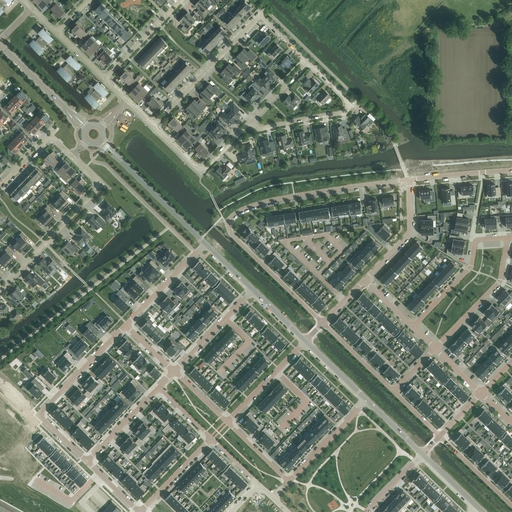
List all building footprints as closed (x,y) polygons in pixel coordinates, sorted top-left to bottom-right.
[(207,8),(197,0),(198,1),(195,5),(199,9),(196,12),(202,18),(204,16),(203,12),(207,8)] [(197,0),(207,8),(211,5),(214,6),(216,4),(212,0),(208,0),(207,1),(206,0),(197,0)] [(241,5),(248,12),(253,6),(250,4),(249,5),(245,1),(241,5)] [(99,15),(106,9),(105,8),(105,7),(102,3),(95,11),(99,15)] [(63,16),(66,14),(56,4),(51,9),(54,11),(51,14),(56,19),(61,14),(63,16)] [(248,12),(241,5),(237,9),(244,16),(248,12)] [(106,9),(99,15),(104,19),(110,13),(106,9)] [(244,16),(237,9),(233,13),(240,20),(244,16)] [(182,15),(191,24),(195,20),(199,21),(201,20),(195,14),(192,17),(187,11),(182,16),(182,15)] [(110,13),(104,19),(108,24),(114,17),(110,13)] [(240,20),(233,13),(229,18),(236,24),(240,20)] [(191,24),(182,15),(182,16),(183,17),(179,21),(184,25),(181,28),(187,34),(188,32),(187,28),(191,24)] [(119,21),(114,17),(108,24),(110,26),(108,28),(110,30),(112,28),(119,21)] [(236,24),(229,18),(225,22),(229,25),(228,27),(230,29),(236,24)] [(79,19),(73,25),(76,28),(71,33),(75,38),(78,35),(80,37),(85,32),(81,28),(83,25),(78,20),(79,20),(79,19)] [(123,25),(119,21),(112,28),(116,32),(123,25)] [(123,25),(116,32),(119,34),(117,36),(119,38),(121,36),(127,30),(123,25)] [(220,26),(216,30),(223,37),(228,32),(225,29),(224,30),(220,26)] [(38,38),(45,45),(48,41),(48,42),(52,38),(48,34),(49,33),(46,30),(45,31),(43,29),(39,33),(41,35),(38,38)] [(86,39),(92,32),(89,30),(83,36),(86,39)] [(127,30),(121,36),(125,41),(132,33),(129,30),(128,30),(127,30)] [(216,30),(212,34),(219,41),(223,37),(216,30)] [(268,42),(270,40),(270,39),(270,38),(265,33),(263,36),(260,32),(253,39),(257,43),(259,42),(263,46),(267,42),(268,42)] [(219,41),(212,34),(208,39),(215,45),(219,41)] [(87,49),(95,41),(91,37),(83,45),(87,49)] [(162,37),(157,42),(164,48),(168,44),(164,41),(165,40),(162,37)] [(35,41),(31,45),(34,47),(33,48),(36,52),(37,51),(40,54),(44,50),(42,48),(45,45),(38,38),(35,41)] [(215,45),(208,39),(204,43),(211,49),(215,45)] [(99,46),(95,41),(87,49),(92,54),(96,49),(100,53),(105,48),(103,46),(101,44),(99,46)] [(157,42),(153,46),(160,52),(164,48),(157,42)] [(211,49),(204,43),(200,47),(204,51),(203,52),(206,55),(211,49)] [(265,52),(269,56),(272,54),(274,56),(278,52),(279,53),(282,50),(277,44),(273,48),(270,46),(265,52)] [(153,46),(149,50),(156,56),(160,52),(153,46)] [(239,53),(246,60),(249,58),(252,61),(256,57),(249,50),(247,52),(244,49),(239,53)] [(149,50),(146,54),(152,60),(156,56),(149,50)] [(112,63),(114,60),(104,51),(100,56),(102,58),(99,61),(104,65),(109,60),(112,63)] [(246,60),(239,53),(235,58),(238,61),(236,64),(243,70),(247,66),(244,63),(246,60)] [(146,54),(142,57),(149,64),(152,60),(146,54)] [(66,65),(72,71),(75,68),(76,68),(79,65),(76,61),(77,60),(74,57),(73,58),(70,56),(67,60),(69,62),(66,65)] [(282,57),(277,62),(283,68),(285,66),(288,69),(295,62),(291,58),(290,59),(287,56),(284,59),(282,57)] [(142,57),(137,63),(140,65),(141,64),(145,68),(149,64),(142,57)] [(186,62),(182,66),(189,73),(194,68),(191,65),(190,66),(186,62)] [(225,68),(231,75),(233,73),(236,76),(241,71),(235,65),(233,67),(229,64),(225,68)] [(62,68),(59,72),(61,74),(60,75),(64,78),(65,78),(68,80),(71,77),(71,76),(74,73),(72,71),(66,65),(63,68),(62,68)] [(182,66),(178,70),(185,76),(189,73),(182,66)] [(264,77),(271,84),(272,83),(273,83),(274,82),(274,81),(274,80),(275,79),(271,75),(273,73),(268,67),(263,72),(266,75),(264,77)] [(231,75),(225,68),(220,73),(224,76),(221,79),(228,85),(232,80),(229,77),(231,75)] [(124,69),(121,72),(124,75),(119,80),(123,84),(126,81),(129,84),(133,79),(124,69)] [(178,70),(174,74),(181,80),(185,76),(178,70)] [(174,74),(171,78),(177,84),(181,80),(174,74)] [(271,84),(264,77),(262,79),(259,76),(254,81),(260,87),(262,84),(266,88),(267,87),(268,87),(269,87),(270,86),(270,85),(271,84)] [(307,87),(305,89),(305,90),(307,91),(308,91),(311,93),(319,85),(314,80),(311,82),(306,77),(302,82),(307,87)] [(171,78),(167,82),(173,88),(177,84),(171,78)] [(167,82),(163,86),(167,89),(166,90),(169,93),(173,88),(167,82)] [(93,92),(100,98),(103,95),(107,91),(103,88),(104,87),(101,84),(100,85),(98,83),(94,86),(96,88),(93,92)] [(249,92),(256,99),(261,94),(257,90),(259,88),(253,83),(248,87),(251,90),(249,92)] [(135,96),(144,87),(143,87),(143,88),(139,84),(131,92),(135,96)] [(205,89),(212,96),(214,93),(217,95),(221,91),(216,87),(214,89),(209,84),(205,89)] [(144,87),(135,96),(140,100),(148,91),(144,87)] [(212,96),(205,89),(200,94),(205,98),(203,100),(208,105),(212,101),(209,98),(212,96)] [(29,100),(24,96),(25,95),(25,94),(24,92),(23,91),(21,90),(20,90),(18,91),(17,92),(17,93),(16,94),(15,93),(13,95),(21,103),(24,105),(29,100)] [(330,99),(329,98),(330,96),(325,91),(319,97),(316,94),(311,99),(314,102),(317,99),(323,104),(325,102),(327,103),(328,103),(330,101),(330,99)] [(90,95),(86,98),(89,101),(88,102),(91,105),(92,104),(95,107),(99,103),(97,101),(100,98),(93,92),(90,95)] [(256,99),(249,92),(247,94),(244,92),(240,96),(245,102),(248,99),(252,103),(256,99)] [(291,110),(297,104),(296,103),(300,100),(294,94),(291,98),(288,96),(283,102),(283,103),(286,106),(287,106),(291,110)] [(10,99),(8,101),(15,109),(21,103),(13,95),(11,98),(12,98),(10,100),(10,99)] [(160,110),(165,104),(160,99),(159,100),(154,96),(148,102),(150,105),(147,108),(152,112),(157,107),(160,110)] [(190,104),(200,113),(206,106),(199,99),(197,102),(195,99),(190,104)] [(15,109),(8,101),(5,104),(6,104),(3,108),(10,115),(15,109)] [(229,113),(236,119),(237,118),(238,118),(239,118),(240,117),(240,116),(241,115),(237,111),(240,109),(233,103),(229,108),(231,110),(229,113)] [(200,113),(190,104),(186,108),(188,111),(186,113),(193,120),(200,113)] [(18,111),(13,118),(16,120),(21,114),(18,111)] [(236,119),(229,113),(228,114),(226,114),(224,112),(220,117),(226,123),(228,121),(232,124),(233,123),(234,123),(235,122),(235,121),(235,120),(236,119)] [(39,113),(36,117),(43,125),(46,122),(45,122),(46,120),(47,121),(48,120),(48,118),(48,116),(47,115),(46,114),(44,113),(42,113),(41,114),(39,113)] [(371,120),(370,118),(365,113),(360,118),(359,117),(357,119),(356,118),(355,119),(354,119),(353,120),(353,121),(352,122),(355,125),(355,126),(357,127),(358,127),(361,131),(367,125),(366,124),(371,120)] [(172,116),(169,119),(172,121),(167,127),(171,131),(174,128),(177,130),(182,125),(172,116)] [(43,125),(36,117),(30,123),(38,130),(40,128),(39,127),(41,126),(41,127),(43,125)] [(214,127),(222,134),(223,134),(224,134),(226,132),(225,131),(226,130),(222,125),(224,123),(219,119),(215,123),(217,125),(214,127)] [(38,130),(30,123),(24,129),(29,134),(31,132),(33,134),(35,132),(36,133),(38,130)] [(184,125),(179,130),(178,131),(182,135),(179,138),(183,143),(193,133),(184,125)] [(351,130),(347,132),(345,129),(342,130),(340,126),(338,127),(335,127),(334,129),(334,130),(332,131),(333,135),(335,135),(335,139),(338,139),(345,137),(347,140),(354,137),(351,130)] [(222,134),(214,127),(212,130),(210,128),(206,132),(211,137),(213,135),(217,139),(218,138),(219,139),(221,137),(221,136),(222,134)] [(325,133),(324,127),(320,128),(320,127),(319,127),(317,127),(316,128),(317,129),(315,129),(316,136),(315,136),(316,141),(317,141),(317,142),(329,140),(328,132),(325,133)] [(17,137),(24,144),(27,142),(26,141),(28,140),(27,139),(29,137),(22,131),(17,137)] [(296,139),(297,140),(298,145),(306,144),(313,143),(311,134),(305,135),(304,131),(296,133),(297,137),(296,137),(296,138),(296,139)] [(193,133),(183,143),(188,147),(195,139),(191,135),(193,133)] [(280,150),(284,149),(294,146),(292,139),(287,141),(285,135),(277,137),(279,143),(278,145),(280,146),(280,150)] [(17,137),(11,142),(19,150),(21,148),(20,147),(22,146),(24,144),(17,137)] [(201,137),(194,144),(197,146),(203,139),(201,137)] [(267,152),(276,150),(273,141),(269,142),(268,139),(259,142),(262,155),(264,156),(266,156),(267,154),(267,152)] [(19,150),(11,142),(7,146),(9,148),(8,149),(7,151),(8,152),(9,154),(10,155),(12,155),(14,155),(15,154),(15,153),(16,152),(17,152),(19,150)] [(208,156),(210,153),(201,144),(196,149),(198,151),(195,154),(200,159),(205,153),(208,156)] [(254,153),(255,153),(254,150),(253,150),(251,146),(247,147),(246,146),(241,147),(244,155),(238,156),(240,162),(245,160),(246,162),(255,159),(254,153)] [(53,151),(48,156),(45,154),(42,156),(52,166),(57,161),(54,158),(57,155),(53,151)] [(61,175),(69,167),(65,163),(57,171),(61,175)] [(228,176),(227,175),(227,174),(231,169),(226,165),(223,168),(224,168),(222,170),(220,167),(218,168),(217,168),(215,170),(216,171),(214,173),(223,181),(224,181),(228,177),(228,176)] [(69,167),(61,175),(60,177),(68,185),(75,178),(71,174),(73,171),(69,167)] [(35,168),(31,172),(37,179),(41,174),(35,168)] [(37,179),(31,172),(26,177),(33,183),(37,179)] [(33,183),(26,177),(22,181),(29,187),(33,183)] [(83,191),(81,188),(86,183),(81,179),(78,182),(76,179),(71,184),(75,189),(73,191),(79,196),(83,191)] [(22,181),(18,185),(26,193),(30,188),(29,187),(22,181)] [(500,189),(495,190),(495,184),(487,185),(488,192),(487,192),(487,198),(501,197),(500,189)] [(26,193),(18,185),(14,190),(20,196),(22,197),(26,193)] [(468,186),(466,186),(461,187),(461,186),(461,191),(458,192),(459,198),(469,197),(469,194),(473,194),(474,194),(473,191),(474,190),(474,186),(473,186),(473,185),(473,186),(468,186)] [(443,202),(450,201),(451,205),(456,204),(455,194),(450,195),(449,188),(450,188),(442,189),(442,193),(441,193),(442,198),(443,197),(443,202)] [(20,196),(14,190),(10,194),(12,197),(11,198),(15,202),(20,196)] [(420,199),(421,199),(431,198),(431,201),(435,201),(434,193),(431,194),(430,190),(420,191),(419,191),(419,193),(419,197),(420,197),(420,199)] [(56,199),(64,207),(68,202),(64,198),(66,195),(61,191),(59,194),(61,195),(56,199)] [(379,201),(380,207),(391,206),(390,204),(394,203),(393,197),(391,197),(385,198),(382,198),(383,201),(379,201)] [(64,207),(56,199),(54,202),(52,200),(48,205),(53,209),(55,207),(60,211),(64,207)] [(367,214),(372,214),(371,211),(378,210),(376,199),(374,200),(369,200),(370,205),(369,205),(369,206),(366,207),(367,214)] [(110,217),(111,218),(116,212),(116,211),(116,210),(114,208),(113,209),(106,202),(101,208),(104,211),(100,215),(106,221),(110,217)] [(42,214),(49,222),(54,217),(49,213),(51,210),(47,206),(43,210),(44,212),(42,214)] [(455,223),(467,226),(468,223),(469,223),(469,220),(468,220),(468,219),(462,218),(463,213),(457,212),(455,223)] [(49,222),(42,214),(38,219),(36,217),(34,220),(38,224),(40,222),(45,226),(49,222)] [(421,220),(421,227),(433,227),(433,221),(436,221),(435,215),(427,215),(428,220),(421,220)] [(490,218),(491,228),(497,228),(497,222),(500,222),(499,215),(490,216),(490,218)] [(506,227),(511,227),(511,226),(511,215),(502,215),(503,222),(506,222),(506,227)] [(98,216),(96,219),(93,216),(87,222),(92,226),(91,227),(91,228),(93,230),(94,230),(95,229),(96,230),(99,226),(102,228),(106,224),(98,216)] [(485,229),(491,228),(490,218),(485,219),(485,216),(481,216),(482,223),(485,223),(485,229)] [(467,228),(467,226),(455,223),(454,230),(451,229),(450,233),(459,234),(460,231),(466,232),(466,231),(467,232),(468,228),(467,228)] [(373,228),(370,231),(377,238),(380,236),(385,240),(390,234),(389,233),(391,231),(387,227),(385,229),(382,227),(377,232),(373,228)] [(433,227),(421,227),(421,235),(428,235),(428,239),(436,239),(436,233),(433,233),(433,227)] [(79,245),(83,241),(85,243),(90,237),(81,228),(76,234),(78,236),(74,240),(79,245)] [(247,239),(248,238),(253,243),(260,236),(257,233),(255,235),(254,233),(249,228),(248,228),(249,228),(247,230),(246,229),(243,232),(244,233),(242,235),(243,236),(242,236),(245,240),(246,239),(247,240),(247,239)] [(16,241),(24,248),(28,244),(24,239),(26,237),(21,232),(17,237),(19,238),(16,241)] [(452,245),(464,247),(465,240),(455,239),(456,236),(450,235),(449,241),(452,242),(452,245)] [(8,246),(13,250),(15,248),(20,253),(24,248),(16,241),(15,239),(8,246)] [(254,248),(258,253),(266,245),(260,239),(256,242),(258,245),(254,248)] [(373,240),(369,244),(375,250),(379,246),(373,240)] [(417,241),(413,245),(419,251),(423,247),(417,241)] [(73,251),(76,253),(80,248),(75,243),(72,246),(68,242),(61,249),(68,256),(73,251)] [(375,250),(369,244),(368,243),(364,247),(365,248),(372,254),(375,250)] [(266,245),(258,253),(263,257),(267,253),(269,255),(273,251),(266,245)] [(409,249),(415,255),(419,251),(413,245),(409,249)] [(462,254),(464,247),(452,245),(451,249),(447,249),(446,253),(446,254),(458,260),(457,260),(458,254),(462,254)] [(4,253),(2,256),(9,263),(14,259),(9,254),(11,252),(7,247),(2,252),(4,253)] [(368,257),(372,254),(365,248),(362,251),(368,257)] [(415,255),(409,249),(405,253),(412,259),(415,255)] [(159,265),(161,262),(165,266),(169,262),(171,260),(175,256),(174,256),(175,255),(171,252),(168,250),(161,258),(159,255),(157,257),(151,252),(148,254),(159,265)] [(358,255),(365,261),(368,257),(362,251),(360,250),(356,253),(358,255)] [(272,266),(273,267),(281,259),(281,258),(275,252),(270,256),(272,259),(269,262),(270,263),(269,264),(272,267),(272,266)] [(412,259),(405,253),(406,254),(402,257),(408,263),(412,259)] [(365,261),(358,255),(355,259),(361,265),(365,261)] [(9,263),(2,256),(0,257),(0,263),(5,268),(9,263)] [(361,265),(355,259),(353,257),(349,261),(357,269),(361,265)] [(402,257),(399,261),(404,266),(408,263),(402,257)] [(47,262),(43,259),(37,264),(43,270),(42,271),(42,272),(44,274),(45,274),(46,273),(47,274),(53,268),(50,266),(54,262),(50,258),(47,261),(48,262),(47,262)] [(281,259),(273,267),(277,271),(281,267),(284,269),(287,265),(281,259)] [(145,267),(154,276),(156,275),(159,272),(156,269),(158,266),(152,260),(145,267)] [(199,261),(191,268),(196,272),(196,271),(203,264),(199,261)] [(404,266),(399,261),(395,265),(401,270),(404,266)] [(447,265),(454,271),(458,267),(451,261),(447,265)] [(203,264),(196,271),(200,275),(207,268),(203,264)] [(349,264),(345,268),(351,275),(355,271),(349,264)] [(401,270),(395,265),(392,268),(391,267),(391,268),(397,274),(401,270)] [(450,275),(454,271),(447,265),(444,268),(450,275)] [(152,278),(154,276),(145,267),(138,274),(144,280),(146,278),(150,281),(153,278),(152,278)] [(283,277),(288,281),(295,273),(289,267),(285,271),(287,273),(283,277)] [(207,268),(200,275),(204,279),(211,272),(207,268)] [(351,275),(345,268),(341,272),(348,278),(351,275)] [(397,274),(391,268),(387,272),(393,278),(397,274)] [(447,278),(450,275),(444,268),(440,272),(447,278)] [(35,274),(33,276),(30,272),(24,278),(27,281),(26,282),(26,283),(28,285),(29,285),(30,284),(33,287),(36,283),(38,285),(42,281),(35,274)] [(211,272),(204,279),(208,283),(215,276),(211,272)] [(348,278),(341,272),(338,276),(344,282),(348,278)] [(387,272),(383,275),(390,282),(393,278),(387,272)] [(443,282),(447,278),(440,272),(437,276),(443,282)] [(295,273),(288,281),(287,281),(292,286),(296,281),(298,283),(301,280),(299,278),(300,278),(295,273)] [(333,278),(334,280),(341,286),(344,282),(338,276),(336,274),(333,278)] [(390,282),(383,275),(379,279),(386,286),(390,282)] [(130,285),(139,293),(143,289),(139,285),(142,282),(136,276),(133,279),(134,280),(130,285)] [(215,276),(208,283),(212,286),(219,280),(215,276)] [(433,280),(439,286),(443,282),(437,276),(433,280)] [(341,286),(334,280),(331,283),(337,290),(341,286)] [(439,287),(439,286),(433,280),(429,283),(435,289),(438,286),(439,287)] [(181,281),(177,286),(187,295),(193,289),(189,284),(187,286),(181,281)] [(220,281),(212,290),(216,294),(218,292),(224,285),(220,281)] [(296,289),(300,292),(307,285),(303,281),(296,289)] [(148,287),(152,292),(156,288),(152,283),(148,287)] [(426,287),(431,293),(435,289),(429,283),(426,287)] [(134,298),(139,293),(130,285),(125,289),(123,287),(121,289),(127,295),(129,293),(134,298)] [(224,285),(218,292),(222,296),(228,289),(224,285)] [(304,296),(311,289),(307,285),(300,292),(304,296)] [(20,291),(21,290),(17,286),(15,289),(10,294),(7,296),(11,300),(12,299),(17,304),(21,300),(21,299),(27,294),(23,290),(21,293),(20,291)] [(177,286),(173,290),(178,295),(176,297),(181,301),(187,295),(177,286)] [(426,287),(422,291),(428,297),(431,293),(426,287)] [(228,289),(222,296),(225,299),(232,293),(228,289)] [(311,289),(304,296),(307,300),(314,293),(311,289)] [(505,290),(501,294),(510,302),(511,300),(511,291),(509,294),(505,290)] [(127,305),(123,301),(126,298),(119,291),(116,294),(119,297),(114,302),(122,310),(123,309),(124,310),(127,307),(126,306),(127,305)] [(424,300),(428,297),(422,291),(418,295),(424,300)] [(225,299),(224,301),(228,305),(236,297),(232,293),(225,299)] [(307,300),(311,304),(318,296),(314,293),(307,300)] [(360,303),(366,296),(362,293),(356,299),(360,303)] [(510,302),(501,294),(497,298),(501,302),(499,304),(504,309),(510,302)] [(424,300),(418,295),(415,299),(421,305),(425,301),(424,300)] [(167,296),(163,300),(173,310),(179,303),(175,299),(173,301),(167,296)] [(318,296),(311,304),(315,308),(322,300),(318,296)] [(363,307),(370,300),(366,296),(360,303),(363,306),(363,307)] [(417,309),(421,305),(415,299),(411,302),(417,309)] [(163,300),(159,304),(164,309),(162,312),(167,316),(173,310),(163,300)] [(322,300),(315,308),(319,311),(326,304),(322,300)] [(370,300),(363,307),(366,311),(367,310),(374,304),(370,300)] [(414,312),(417,309),(411,302),(407,306),(414,312)] [(210,304),(206,308),(214,317),(218,312),(210,304)] [(377,307),(374,304),(367,310),(371,313),(370,314),(377,307)] [(487,308),(497,318),(503,311),(499,307),(496,309),(491,304),(487,308)] [(377,307),(370,314),(374,318),(373,318),(373,319),(381,311),(377,307)] [(206,308),(202,312),(210,320),(214,317),(206,308)] [(497,318),(487,308),(487,309),(483,313),(488,317),(486,320),(491,324),(497,318)] [(12,314),(9,314),(9,320),(15,320),(20,314),(16,310),(12,314)] [(248,320),(254,314),(250,310),(244,316),(248,320)] [(379,321),(385,314),(381,311),(373,319),(376,322),(378,320),(379,321)] [(202,312),(198,316),(207,324),(210,320),(202,312)] [(248,320),(252,323),(257,317),(254,314),(248,320)] [(385,314),(379,321),(383,325),(389,318),(385,314)] [(104,329),(112,320),(112,319),(110,316),(109,317),(107,315),(100,322),(98,320),(94,324),(99,329),(101,326),(104,329)] [(146,322),(141,327),(145,331),(153,322),(150,319),(151,318),(148,315),(144,320),(146,322)] [(194,320),(203,328),(207,324),(198,316),(200,318),(196,321),(194,320)] [(252,323),(255,327),(261,321),(257,317),(252,323)] [(332,324),(337,328),(344,320),(343,321),(339,317),(332,324)] [(479,317),(475,321),(484,330),(488,326),(491,324),(486,320),(484,322),(479,317)] [(393,322),(389,318),(383,325),(386,328),(384,330),(385,330),(393,322)] [(194,320),(191,324),(199,332),(203,328),(194,320)] [(337,328),(341,332),(347,325),(348,324),(344,320),(337,328)] [(261,321),(255,327),(259,330),(265,324),(261,321)] [(484,330),(475,321),(471,325),(476,330),(474,333),(478,337),(480,334),(480,333),(483,330),(484,330)] [(87,329),(83,333),(85,334),(84,335),(87,338),(88,337),(92,341),(97,336),(95,334),(98,331),(89,322),(84,327),(87,329)] [(153,322),(145,331),(149,335),(157,326),(155,328),(152,324),(154,323),(153,322)] [(390,332),(396,326),(393,322),(385,330),(389,334),(390,332)] [(187,327),(187,328),(195,336),(199,332),(191,324),(190,324),(192,326),(189,329),(187,327)] [(341,332),(345,336),(351,329),(347,325),(341,332)] [(157,326),(149,335),(153,338),(161,330),(157,326)] [(261,332),(265,336),(271,330),(267,326),(261,332)] [(400,329),(396,326),(390,332),(394,336),(400,329)] [(187,328),(183,332),(191,340),(195,336),(187,328)] [(468,328),(464,332),(472,340),(471,339),(475,335),(468,328)] [(228,332),(234,338),(238,334),(232,329),(228,332)] [(355,333),(351,329),(345,336),(349,340),(356,332),(355,333)] [(161,330),(153,338),(157,342),(162,337),(164,339),(169,334),(167,332),(165,334),(161,330)] [(269,340),(275,334),(271,330),(265,336),(269,340)] [(399,342),(406,335),(402,330),(395,337),(400,341),(399,342)] [(231,342),(234,338),(228,332),(225,336),(231,342)] [(356,332),(349,340),(353,344),(360,336),(356,332)] [(468,344),(472,340),(464,332),(460,336),(468,344)] [(272,343),(278,337),(275,334),(269,340),(272,343)] [(402,347),(402,348),(411,339),(406,335),(399,342),(403,346),(402,347)] [(165,340),(162,344),(165,346),(163,348),(167,352),(176,343),(177,342),(170,336),(166,341),(165,340)] [(227,345),(231,342),(225,336),(221,340),(227,345)] [(360,351),(369,342),(362,336),(358,340),(360,342),(356,346),(357,347),(356,348),(359,351),(360,350),(361,350),(360,351)] [(468,344),(460,336),(456,340),(464,347),(467,343),(468,344)] [(276,347),(282,341),(278,337),(272,343),(276,347)] [(70,343),(66,347),(72,353),(74,351),(79,355),(82,352),(84,349),(88,346),(81,339),(74,347),(70,343)] [(402,348),(407,352),(415,343),(411,339),(402,348)] [(119,343),(115,347),(116,348),(117,349),(118,349),(122,352),(123,352),(131,344),(126,340),(121,345),(119,343)] [(224,349),(227,345),(221,340),(218,343),(224,349)] [(453,344),(462,353),(462,352),(460,351),(464,347),(456,340),(453,344)] [(511,347),(511,345),(506,340),(502,343),(501,342),(501,343),(509,350),(511,347)] [(286,344),(282,341),(276,347),(280,350),(286,344)] [(376,348),(369,342),(360,351),(365,355),(369,351),(371,353),(376,349),(376,348)] [(176,343),(167,352),(172,356),(173,354),(176,356),(179,353),(183,349),(176,343)] [(214,347),(220,353),(224,349),(218,343),(214,347)] [(413,354),(419,347),(417,345),(418,345),(416,343),(416,344),(415,343),(407,352),(409,350),(413,354)] [(505,354),(509,350),(501,343),(497,347),(505,354)] [(131,344),(123,352),(127,356),(125,357),(128,360),(132,355),(130,353),(135,348),(131,344)] [(458,357),(462,353),(453,344),(449,348),(458,357)] [(216,356),(220,353),(214,347),(210,351),(216,356)] [(424,352),(419,347),(413,354),(417,358),(424,352)] [(492,352),(500,360),(504,356),(496,348),(492,352)] [(373,364),(374,364),(382,355),(376,349),(371,353),(373,355),(369,359),(374,363),(373,364)] [(213,360),(216,356),(210,351),(207,354),(213,360)] [(67,352),(56,363),(64,370),(64,371),(64,370),(67,368),(69,366),(71,363),(72,363),(71,362),(71,363),(68,359),(71,356),(67,352)] [(489,357),(496,364),(500,360),(492,352),(493,353),(489,357)] [(134,357),(129,361),(136,367),(145,358),(141,354),(136,359),(134,357)] [(209,364),(213,360),(207,354),(203,358),(209,364)] [(263,355),(260,359),(266,365),(269,361),(263,355)] [(382,364),(384,366),(388,362),(389,361),(382,355),(374,364),(378,368),(382,364)] [(109,356),(105,360),(113,367),(117,363),(109,356)] [(489,357),(485,361),(493,368),(496,364),(489,357)] [(136,367),(142,374),(147,369),(148,367),(146,365),(149,362),(145,358),(136,367)] [(292,365),(296,369),(304,362),(299,358),(292,365)] [(260,359),(256,363),(262,369),(266,365),(260,359)] [(105,360),(102,364),(109,371),(113,367),(105,360)] [(425,368),(430,372),(437,364),(433,360),(425,368)] [(485,361),(482,365),(489,372),(493,368),(485,361)] [(304,362),(296,369),(300,373),(307,365),(304,362)] [(387,376),(387,377),(395,369),(388,362),(384,366),(386,368),(383,372),(387,376)] [(256,363),(253,367),(259,372),(262,369),(256,363)] [(102,364),(98,368),(105,375),(109,371),(102,364)] [(437,364),(430,372),(431,371),(435,375),(433,377),(441,369),(437,364)] [(307,365),(300,373),(304,376),(311,369),(307,365)] [(477,367),(477,368),(485,375),(489,372),(482,365),(478,368),(477,367)] [(147,375),(149,373),(156,379),(162,374),(154,367),(150,371),(148,369),(145,373),(147,375)] [(189,373),(193,377),(198,371),(195,367),(189,373)] [(253,367),(249,370),(255,376),(259,372),(253,367)] [(98,368),(94,372),(101,379),(105,375),(98,368)] [(485,375),(477,368),(473,372),(481,379),(485,375)] [(43,371),(38,376),(43,381),(46,378),(51,384),(54,381),(54,380),(57,378),(56,377),(57,376),(54,373),(53,374),(48,369),(44,373),(43,371)] [(311,369),(304,376),(308,380),(315,373),(311,369)] [(395,369),(387,377),(391,381),(395,377),(398,379),(401,375),(395,369)] [(437,381),(441,377),(446,373),(441,369),(433,377),(437,381)] [(249,370),(246,374),(252,380),(255,376),(249,370)] [(198,371),(193,377),(196,380),(202,374),(198,371)] [(437,381),(442,386),(450,377),(449,376),(450,376),(448,374),(448,375),(446,373),(441,377),(437,381)] [(200,384),(206,378),(202,374),(196,380),(200,384)] [(246,374),(242,378),(248,383),(252,380),(246,374)] [(314,387),(321,379),(317,375),(310,383),(314,387)] [(87,379),(87,380),(96,389),(100,385),(101,386),(103,383),(99,379),(97,381),(91,376),(90,376),(87,379)] [(443,385),(447,388),(454,381),(450,378),(450,377),(442,386),(443,385)] [(33,384),(28,389),(31,392),(31,393),(34,396),(35,395),(37,398),(43,392),(41,391),(40,390),(43,387),(34,378),(31,382),(33,384)] [(206,378),(200,384),(204,387),(209,381),(206,378)] [(248,383),(242,378),(239,381),(245,387),(248,383)] [(131,382),(127,387),(136,396),(137,395),(138,396),(141,393),(140,392),(141,391),(135,386),(138,383),(133,379),(130,382),(131,382)] [(321,379),(314,387),(318,391),(317,392),(326,383),(321,379)] [(87,380),(82,384),(88,390),(86,392),(91,397),(93,394),(92,393),(96,389),(87,380)] [(213,385),(209,381),(204,387),(207,391),(213,385)] [(245,387),(239,381),(235,385),(241,391),(245,387)] [(454,381),(447,388),(450,392),(457,385),(454,381)] [(280,382),(276,386),(284,393),(288,389),(280,382)] [(326,383),(317,392),(322,396),(330,387),(326,383)] [(409,398),(417,389),(413,385),(412,386),(410,383),(406,387),(409,389),(405,393),(409,397),(409,398)] [(502,399),(511,389),(504,383),(500,388),(502,390),(497,395),(502,399)] [(457,385),(450,392),(454,396),(461,389),(457,385)] [(273,390),(280,397),(284,393),(276,386),(273,390)] [(122,391),(119,393),(124,398),(126,395),(132,401),(132,400),(133,401),(137,397),(136,396),(127,387),(123,391),(122,391)] [(213,397),(219,391),(215,387),(210,393),(213,397)] [(334,391),(330,387),(322,396),(326,400),(334,391)] [(78,389),(74,393),(83,402),(84,402),(83,401),(87,397),(88,399),(91,397),(86,392),(84,394),(78,389)] [(422,393),(417,389),(409,398),(413,402),(417,398),(420,400),(423,396),(421,394),(422,393)] [(457,401),(465,392),(461,389),(454,396),(458,400),(457,400),(457,401)] [(511,399),(511,393),(509,391),(511,390),(511,389),(502,399),(506,403),(511,398),(511,399)] [(269,394),(276,401),(280,397),(273,390),(269,394)] [(223,394),(219,391),(213,397),(217,400),(223,394)] [(330,404),(338,395),(334,391),(326,400),(330,404)] [(469,396),(465,392),(457,401),(461,404),(469,396)] [(70,397),(70,398),(75,403),(73,405),(78,410),(79,409),(78,408),(83,402),(74,393),(73,394),(73,393),(70,396),(70,397)] [(226,398),(223,394),(217,400),(221,404),(226,398)] [(265,398),(272,405),(276,401),(269,394),(265,398)] [(330,404),(334,408),(342,399),(338,395),(330,404)] [(121,398),(117,402),(124,409),(128,405),(121,398)] [(230,402),(226,398),(221,404),(225,408),(230,402)] [(261,402),(269,409),(272,405),(265,398),(261,402)] [(342,399),(334,408),(338,412),(347,404),(342,399)] [(416,405),(420,409),(426,402),(422,399),(416,405)] [(117,402),(113,406),(121,413),(124,409),(117,402)] [(269,409),(261,402),(258,406),(265,413),(269,409)] [(424,412),(430,406),(429,405),(426,402),(420,409),(424,412)] [(158,418),(167,409),(162,404),(157,410),(154,408),(150,412),(153,415),(153,414),(158,418)] [(351,408),(347,404),(338,412),(339,412),(339,411),(344,416),(351,408)] [(58,406),(51,414),(55,418),(62,410),(58,406)] [(113,406),(109,410),(117,417),(121,413),(113,406)] [(433,409),(430,406),(424,412),(427,416),(435,408),(433,409)] [(168,408),(167,409),(158,418),(162,423),(164,426),(169,422),(166,419),(172,413),(171,413),(172,413),(168,408)] [(439,412),(435,408),(427,416),(431,420),(439,412)] [(480,422),(481,422),(488,414),(484,409),(475,418),(480,422)] [(62,410),(55,418),(59,421),(66,414),(62,410)] [(109,410),(106,414),(113,421),(117,417),(109,410)] [(242,424),(247,429),(255,420),(251,415),(251,414),(249,412),(245,416),(247,419),(242,423),(243,424),(242,424)] [(439,412),(431,420),(435,424),(443,415),(439,412)] [(66,414),(59,421),(63,425),(70,418),(66,414)] [(106,414),(102,418),(109,425),(113,421),(106,414)] [(324,414),(319,419),(328,427),(333,423),(324,414)] [(488,414),(481,422),(485,426),(486,425),(493,418),(488,414)] [(443,415),(435,424),(439,427),(447,419),(443,415)] [(70,418),(63,425),(67,429),(74,422),(70,418)] [(102,418),(98,422),(105,429),(109,425),(102,418)] [(493,418),(486,425),(490,429),(497,422),(493,418)] [(176,430),(182,423),(178,419),(173,424),(170,422),(162,430),(165,432),(170,428),(173,431),(174,432),(176,430)] [(328,427),(319,419),(315,424),(324,432),(328,427)] [(255,420),(247,429),(247,428),(252,433),(257,428),(259,430),(263,426),(261,423),(259,425),(255,421),(256,420),(255,420)] [(98,422),(94,426),(102,433),(105,429),(98,422)] [(139,427),(148,436),(153,432),(156,430),(151,425),(149,428),(143,422),(143,423),(142,422),(138,427),(139,427)] [(497,422),(490,429),(489,430),(494,434),(495,433),(501,426),(497,422)] [(182,423),(176,430),(180,434),(187,427),(186,427),(182,423)] [(311,428),(311,429),(319,437),(324,432),(315,424),(317,425),(312,430),(311,428)] [(501,426),(495,433),(499,437),(505,431),(501,426)] [(79,427),(72,434),(76,438),(83,431),(79,427)] [(140,437),(137,440),(142,444),(145,441),(144,441),(148,436),(139,427),(138,428),(137,427),(134,430),(135,431),(134,432),(140,437)] [(187,427),(180,434),(178,436),(183,440),(191,431),(187,427)] [(258,440),(263,444),(271,435),(267,431),(268,430),(265,427),(261,432),(263,434),(258,439),(259,439),(258,440)] [(306,432),(315,440),(319,436),(319,437),(311,429),(307,432),(307,431),(306,432)] [(458,445),(467,436),(467,435),(466,437),(461,433),(463,431),(460,429),(456,433),(459,435),(454,441),(458,445)] [(83,431),(76,438),(80,442),(87,435),(83,431)] [(191,431),(183,440),(187,444),(184,447),(187,449),(192,444),(190,442),(195,436),(194,435),(195,434),(192,432),(191,432),(191,431)] [(306,432),(303,435),(312,444),(311,444),(315,440),(306,432)] [(500,440),(504,444),(511,436),(507,433),(500,440)] [(87,435),(80,442),(84,446),(91,438),(87,435)] [(271,435),(263,444),(264,445),(263,445),(267,448),(268,448),(273,444),(275,446),(280,441),(277,439),(276,440),(271,435)] [(298,440),(307,448),(312,444),(303,435),(298,440)] [(468,444),(470,446),(474,442),(467,436),(458,445),(463,450),(468,444)] [(507,448),(508,447),(511,442),(511,437),(511,436),(504,444),(503,444),(507,448)] [(38,442),(36,444),(40,448),(47,441),(43,437),(41,439),(40,438),(38,441),(38,442)] [(142,444),(137,440),(135,442),(129,437),(124,441),(125,441),(134,451),(139,446),(140,447),(142,444)] [(91,438),(84,446),(88,449),(95,442),(91,438)] [(307,449),(307,448),(298,440),(300,442),(297,445),(295,444),(304,452),(307,448),(307,449)] [(40,448),(39,450),(43,453),(51,444),(47,441),(40,448)] [(130,455),(134,451),(125,441),(120,446),(126,452),(124,454),(128,459),(131,456),(130,455)] [(481,449),(474,442),(470,446),(472,448),(467,454),(472,459),(480,450),(479,450),(481,449)] [(51,444),(43,453),(46,457),(55,448),(51,444)] [(171,444),(166,449),(175,457),(180,453),(171,444)] [(291,448),(299,457),(304,452),(295,444),(291,448)] [(299,457),(291,448),(292,450),(289,454),(288,452),(287,452),(296,461),(296,460),(299,457)] [(56,449),(49,456),(52,459),(59,452),(56,449)] [(166,449),(161,453),(170,462),(175,457),(166,449)] [(207,456),(211,459),(216,454),(212,450),(207,456)] [(484,460),(487,456),(488,455),(486,453),(484,455),(480,450),(472,459),(472,458),(477,463),(482,457),(484,460)] [(59,452),(52,459),(54,461),(61,454),(59,452)] [(283,457),(292,465),(296,461),(287,452),(283,457)] [(105,466),(112,459),(114,457),(110,453),(101,462),(105,466)] [(166,467),(170,462),(161,453),(157,458),(166,467)] [(61,454),(54,461),(57,464),(64,457),(61,454)] [(211,459),(214,463),(220,457),(216,454),(211,459)] [(485,472),(494,462),(487,456),(484,460),(486,462),(481,467),(485,471),(485,472)] [(64,457),(57,464),(59,466),(66,459),(64,457)] [(220,457),(214,463),(218,467),(224,461),(220,457)] [(287,469),(292,465),(283,457),(284,458),(280,462),(281,463),(280,464),(284,468),(285,467),(287,469)] [(157,458),(152,463),(161,472),(166,467),(165,467),(166,467),(157,458)] [(66,459),(59,466),(62,469),(69,461),(66,459)] [(109,470),(116,462),(112,459),(105,466),(109,469),(108,469),(109,470)] [(69,461),(62,469),(64,471),(71,464),(69,461)] [(113,474),(121,465),(122,464),(118,461),(116,462),(109,470),(113,474)] [(224,461),(218,467),(222,470),(227,464),(224,461)] [(500,469),(494,462),(485,472),(489,476),(495,470),(497,472),(500,469)] [(147,468),(156,476),(161,472),(152,463),(153,464),(148,468),(147,468)] [(196,467),(203,473),(206,469),(200,463),(196,467)] [(72,465),(65,472),(68,475),(75,468),(72,465)] [(121,465),(113,474),(117,477),(125,469),(121,465)] [(223,472),(227,475),(233,470),(229,466),(223,472)] [(192,471),(199,477),(203,473),(196,467),(192,471)] [(75,468),(68,475),(71,477),(77,470),(75,468)] [(152,481),(156,476),(147,468),(143,473),(152,481)] [(498,484),(506,475),(500,469),(497,472),(499,474),(493,480),(498,484)] [(77,470),(71,477),(73,480),(80,472),(77,470)] [(233,470),(227,475),(231,479),(237,473),(233,470)] [(189,475),(195,481),(199,477),(192,471),(189,475)] [(80,472),(73,480),(75,482),(82,475),(80,472)] [(126,485),(133,477),(129,473),(127,475),(121,481),(126,485)] [(237,473),(231,479),(234,483),(240,477),(237,473)] [(413,481),(411,482),(415,487),(417,485),(424,478),(419,474),(416,477),(415,476),(412,480),(413,481)] [(82,475),(75,482),(78,484),(85,477),(82,475)] [(185,478),(191,485),(195,481),(189,475),(185,478)] [(510,479),(506,475),(498,484),(502,488),(507,482),(510,485),(511,482),(511,478),(510,479)] [(85,477),(78,484),(81,487),(88,480),(85,477)] [(129,489),(136,483),(137,481),(133,477),(126,485),(129,489)] [(240,477),(234,483),(238,486),(244,480),(240,477)] [(181,482),(187,488),(191,485),(185,478),(181,482)] [(424,478),(417,485),(421,489),(420,490),(428,482),(424,478)] [(244,480),(238,486),(242,490),(248,484),(244,480)] [(184,493),(187,488),(181,482),(177,486),(179,489),(181,490),(184,493)] [(428,482),(420,490),(424,494),(432,486),(428,482)] [(129,489),(133,494),(140,487),(136,483),(129,489)] [(140,487),(133,494),(138,498),(140,495),(141,496),(145,492),(144,491),(146,489),(142,485),(140,487)] [(432,486),(424,494),(428,498),(427,498),(428,499),(436,490),(432,486)] [(399,494),(408,503),(412,499),(403,490),(399,494)] [(436,490),(428,499),(432,503),(440,494),(436,490)] [(229,491),(225,495),(231,501),(235,497),(233,495),(231,493),(229,491)] [(169,503),(174,497),(171,493),(165,499),(169,503)] [(399,494),(395,498),(404,507),(408,503),(399,494)] [(225,495),(221,499),(228,505),(231,501),(225,495)] [(441,495),(432,504),(433,504),(437,508),(437,507),(445,499),(441,495)] [(172,506),(178,500),(174,497),(169,503),(172,506)] [(395,499),(391,502),(401,511),(404,507),(395,498),(395,499)] [(228,505),(221,499),(217,502),(224,509),(228,505)] [(445,499),(437,507),(441,511),(440,511),(449,503),(445,499)] [(178,500),(172,506),(176,510),(182,504),(178,500)] [(112,503),(109,506),(105,509),(102,511),(119,511),(121,511),(121,510),(112,502),(113,502),(112,502),(112,503)] [(220,511),(224,509),(217,502),(214,506),(219,511),(220,511)] [(391,502),(388,506),(393,511),(399,511),(401,511),(391,502)] [(449,503),(440,511),(447,511),(453,507),(449,503)]
